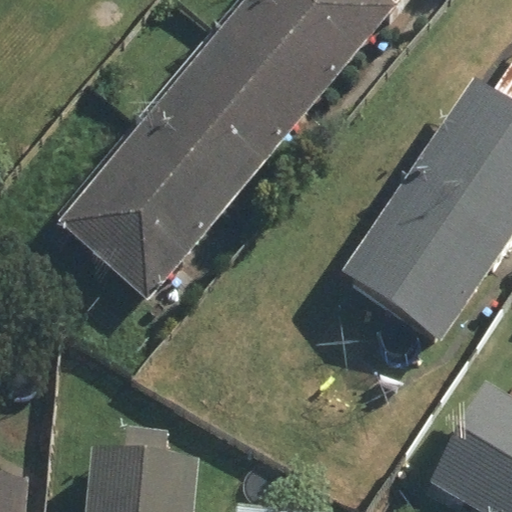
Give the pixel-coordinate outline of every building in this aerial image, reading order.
[(242,0),(44,239),(101,287),(139,318),(403,0),(242,0)] [(511,57),(476,111),(461,101),(331,294),(433,363),(511,245),(511,57)] [(511,511),(511,427),(466,404),(415,502),(433,511),(511,511)] [(179,511),(181,476),(152,475),(153,450),(101,448),(100,472),(69,471),(67,511),(179,511)] [(0,511),(12,511),(13,501),(0,500),(0,511)]
